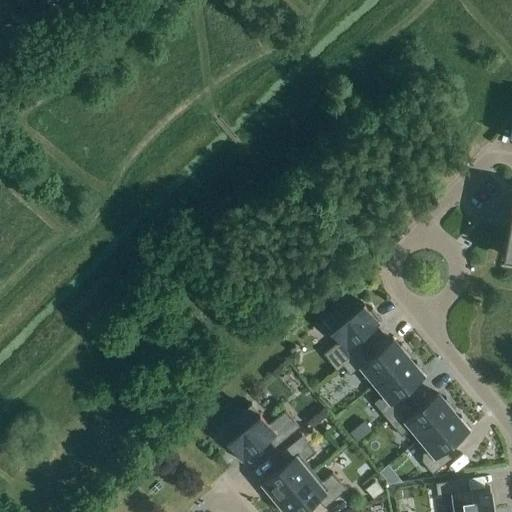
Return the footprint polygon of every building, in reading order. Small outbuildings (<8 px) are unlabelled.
[(57,0),(66,9),(75,0),(57,0)] [(511,202),(502,256),(511,257),(511,202)] [(337,370),(343,365),(361,350),(354,341),(380,320),(381,321),(382,320),(372,308),(369,310),(363,303),(350,313),(342,303),(323,319),(340,339),(323,353),(337,370)] [(361,365),(376,383),(408,357),(408,358),(411,356),(401,343),(398,346),(393,339),(369,359),(361,350),(343,365),(351,374),(361,365)] [(299,362),(300,356),(295,351),(287,357),(294,366),(299,362)] [(374,402),(388,419),(406,404),(399,395),(424,374),(425,375),(426,374),(416,362),(414,364),(408,358),(408,357),(376,383),(372,386),(381,396),(374,402)] [(412,427),(420,437),(421,437),(453,411),(453,412),(456,410),(446,397),(443,400),(437,393),(414,413),(406,404),(388,419),(402,436),(412,427)] [(274,447),(299,427),(285,410),(268,424),(251,403),(218,430),(228,441),(229,440),(234,447),(231,449),(241,461),(242,460),(242,459),(267,438),(274,447)] [(421,437),(420,437),(416,440),(426,451),(423,453),(422,461),(432,473),(451,458),(443,449),(469,428),(470,429),(471,428),(461,416),(458,418),(453,412),(453,411),(421,437)] [(265,491),(275,502),(313,471),(305,461),(316,452),(302,435),(280,453),(287,462),(263,482),(268,489),(265,491)] [(313,471),(275,502),(282,511),(286,511),(287,511),(300,511),(317,498),(324,507),(346,489),(332,472),(322,481),(313,471)] [(354,487),(366,501),(379,490),(367,476),(354,487)] [(454,492),(456,511),(479,511),(493,510),(490,487),(469,490),(467,478),(435,482),(437,495),(454,492)]
